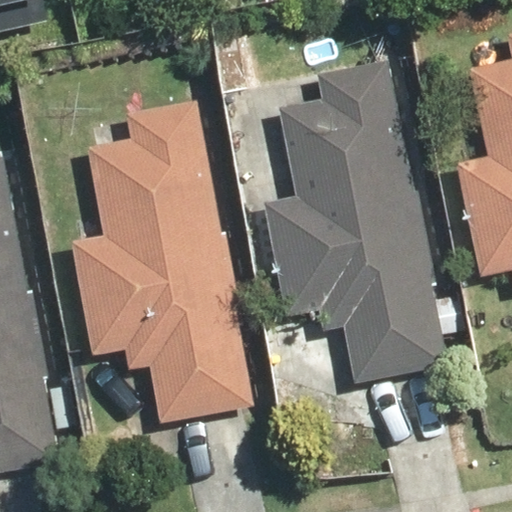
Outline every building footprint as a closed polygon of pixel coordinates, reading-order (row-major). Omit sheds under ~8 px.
[(0,0),(0,26),(54,14),(51,0),(0,0)] [(511,34),(510,35),(511,46),(511,64),(471,73),(490,160),(455,167),(479,281),(511,273),(511,34)] [(448,367),(388,63),(321,76),(326,102),(282,111),(299,196),(267,202),(291,319),(322,313),(326,336),(346,332),(356,385),(448,367)] [(256,405),(197,99),(125,113),(130,139),(87,147),(104,234),(74,240),(96,355),(126,350),(130,373),(150,369),(160,423),(256,405)] [(0,471),(59,460),(4,155),(0,155),(0,471)]
